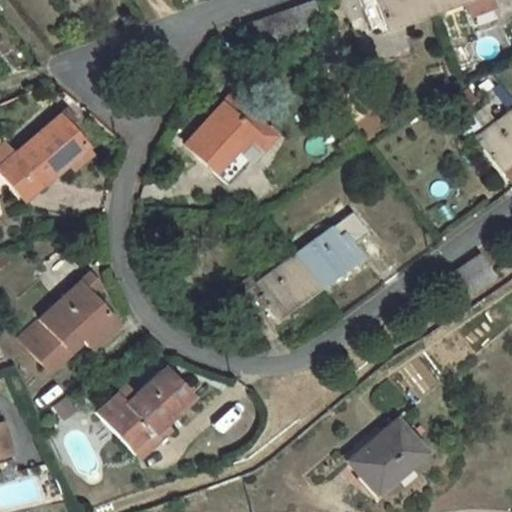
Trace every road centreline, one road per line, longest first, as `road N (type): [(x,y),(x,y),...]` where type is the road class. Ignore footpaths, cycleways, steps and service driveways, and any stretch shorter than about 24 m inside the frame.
road 1 (residential): [(136,130),(114,236),(126,287),(162,331),(230,362),(293,359),(511,201)]
road 2 (residential): [(215,6),(57,67),(136,130)]
road 3 (residential): [(215,6),(136,130)]
